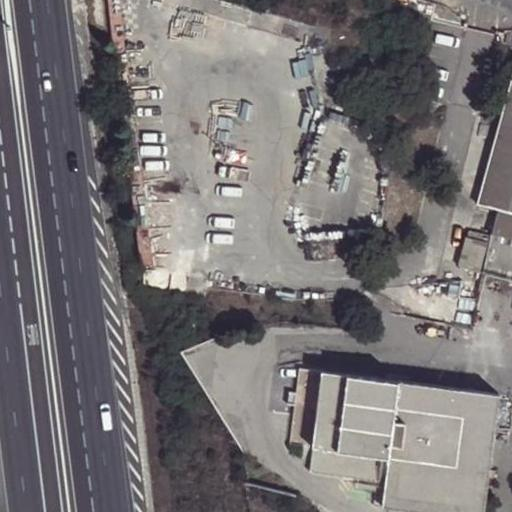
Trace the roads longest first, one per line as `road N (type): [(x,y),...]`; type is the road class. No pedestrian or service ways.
road 1 (motorway): [(102,511),(40,0)]
road 2 (motorway): [(0,190),(39,511)]
